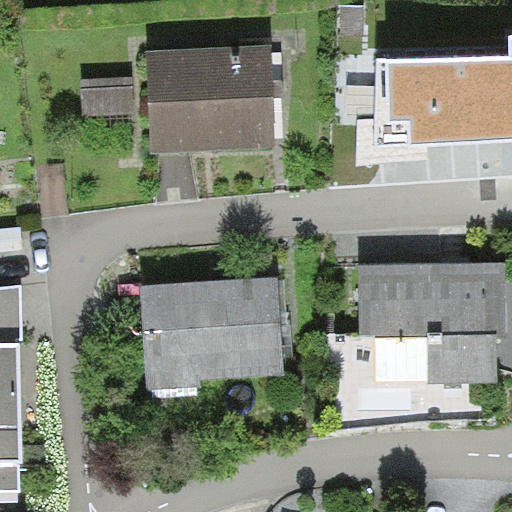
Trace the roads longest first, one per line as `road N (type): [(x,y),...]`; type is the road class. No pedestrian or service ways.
road 1 (residential): [(511,200),(317,208),(110,233),(74,269),(84,511)]
road 2 (residential): [(167,511),(238,481),(380,453),(511,456)]
